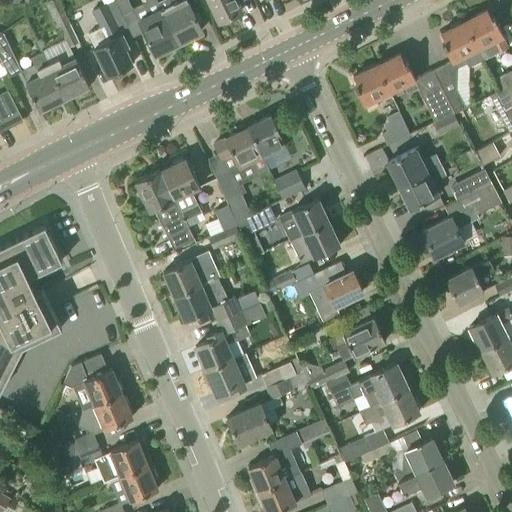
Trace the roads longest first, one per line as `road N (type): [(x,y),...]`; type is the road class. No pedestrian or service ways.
road 1 (residential): [(511,502),(293,48)]
road 2 (residential): [(224,511),(75,151)]
road 3 (secondary): [(75,151),(293,48)]
